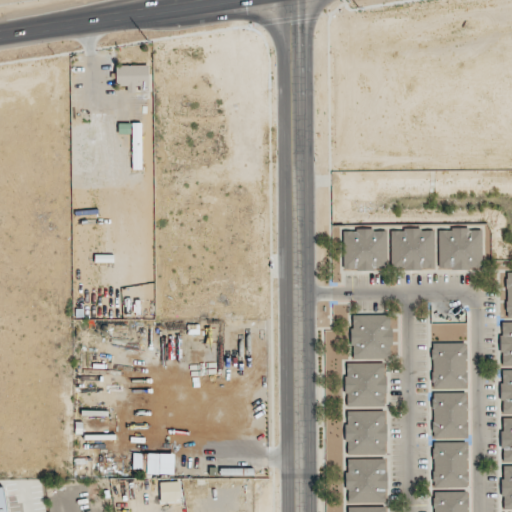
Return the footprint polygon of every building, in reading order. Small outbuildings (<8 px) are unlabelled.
[(438,227),(438,269),(482,269),(482,227),(438,227)] [(387,228),(342,228),(342,270),(387,270),(387,228)] [(435,228),(390,228),(390,270),(435,270),(435,228)] [(350,359),(392,359),(392,314),(350,314),(350,359)] [(466,389),(466,343),(431,343),(431,389),(466,389)] [(344,362),(344,407),(386,407),(386,363),(344,362)] [(467,439),(467,392),(432,392),(432,439),(467,439)] [(345,411),(345,455),(386,455),(386,411),(345,411)] [(467,442),(432,442),(432,488),(467,488),(467,442)] [(386,503),(386,458),(345,458),(345,503),(386,503)] [(467,511),(468,491),(433,491),(432,511),(467,511)]
